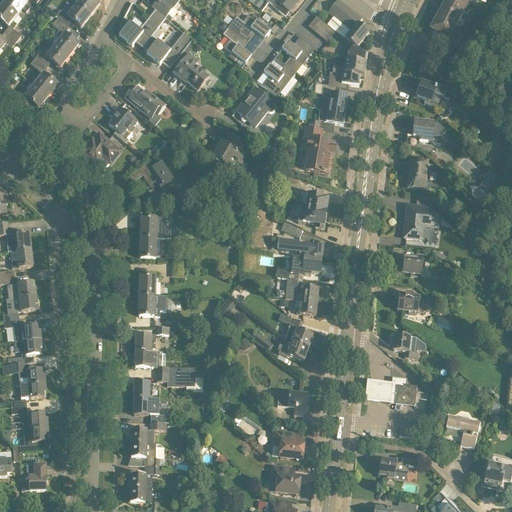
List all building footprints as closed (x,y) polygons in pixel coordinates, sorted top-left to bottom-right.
[(38,4),(32,0),(20,0),(8,0),(4,6),(18,17),(22,12),(26,15),(30,9),(32,11),(38,4)] [(43,0),(39,6),(44,9),(48,4),(43,0)] [(92,0),(80,0),(81,1),(77,7),(90,18),(100,6),(92,0)] [(166,20),(169,24),(172,20),(168,16),(180,1),(179,0),(152,0),(156,3),(151,9),(155,12),(166,20)] [(286,17),(289,13),(299,0),(270,0),(268,3),(286,17)] [(447,0),(444,7),(462,15),(466,17),(469,11),(472,10),(471,5),(467,3),(460,0),(447,0)] [(354,48),(357,50),(369,35),(358,26),(362,21),(338,1),(329,13),(334,18),(326,27),(330,30),(335,34),(354,49),(354,48)] [(18,17),(4,6),(0,10),(0,22),(8,29),(4,35),(16,45),(22,38),(13,31),(17,27),(13,23),(18,17)] [(55,18),(58,20),(68,28),(72,22),(81,29),(90,18),(77,7),(72,13),(68,9),(64,14),(61,12),(55,18)] [(444,7),(438,18),(454,27),(458,19),(461,18),(462,15),(444,7)] [(151,38),(163,23),(166,20),(155,12),(140,32),(130,24),(129,25),(123,20),(119,29),(124,32),(119,38),(132,48),(135,44),(142,50),(151,38)] [(229,28),(250,44),(249,42),(255,34),(264,41),(270,34),(265,29),(267,26),(268,26),(259,19),(259,20),(257,23),(249,17),(243,24),(236,19),(229,28)] [(224,23),(229,27),(232,22),(227,18),(224,23)] [(446,42),(454,27),(438,18),(432,30),(437,33),(435,36),(436,36),(427,51),(436,56),(444,41),(446,42)] [(321,23),(316,19),(308,29),(313,33),(321,23)] [(52,27),(58,32),(49,42),(55,47),(69,58),(78,46),(65,36),(70,30),(68,28),(58,20),(52,27)] [(313,33),(318,36),(326,26),(321,23),(313,33)] [(228,28),(223,24),(219,29),(224,33),(228,28)] [(322,40),(330,30),(326,27),(326,26),(318,36),(322,40)] [(245,66),(251,58),(242,51),(249,43),(250,44),(229,28),(223,37),(229,42),(224,49),(232,55),(230,58),(229,58),(229,59),(237,65),(238,65),(237,64),(240,61),(245,66)] [(335,34),(330,30),(322,40),(327,44),(335,34)] [(0,53),(2,52),(5,55),(9,49),(11,51),(16,45),(4,35),(0,40),(0,53)] [(184,35),(170,52),(157,42),(157,43),(151,38),(142,50),(148,54),(146,56),(160,67),(162,64),(169,69),(169,70),(170,70),(192,41),(184,35)] [(285,66),(296,75),(314,51),(300,39),(293,48),(288,44),(282,51),(291,59),(285,66)] [(60,70),(69,58),(55,47),(50,53),(47,50),(42,55),(41,53),(35,60),(48,70),(52,64),(60,70)] [(366,66),(367,58),(357,50),(354,48),(354,49),(348,56),(346,63),(346,67),(348,68),(333,68),(332,74),(345,76),(364,79),(366,66)] [(173,76),(182,83),(183,81),(187,84),(186,84),(197,93),(209,79),(194,68),(198,63),(189,55),(173,76)] [(296,75),(285,66),(276,59),(270,67),(264,75),(269,79),(263,87),(257,83),(256,84),(277,99),(296,75)] [(43,76),(48,70),(35,60),(30,66),(39,73),(35,78),(39,81),(34,87),(48,99),(57,87),(43,76)] [(457,76),(453,73),(449,79),(452,81),(457,76)] [(330,75),(328,88),(337,89),(337,90),(349,92),(349,91),(347,91),(347,87),(359,88),(360,79),(364,79),(345,76),(332,74),(332,75),(330,75)] [(451,92),(445,91),(436,87),(435,89),(422,84),(417,98),(425,101),(424,105),(444,112),(451,92)] [(39,110),(48,99),(34,87),(29,94),(25,91),(21,96),(19,94),(14,100),(26,110),(31,104),(39,110)] [(335,96),(337,90),(337,89),(328,88),(320,87),(319,94),(322,95),(320,109),(345,113),(348,98),(335,96)] [(125,100),(133,106),(150,120),(148,123),(155,128),(161,120),(158,117),(159,115),(165,107),(157,100),(146,92),(145,93),(144,94),(138,89),(135,92),(133,90),(131,93),(131,92),(130,93),(131,93),(127,98),(127,97),(126,98),(127,98),(125,100)] [(274,105),(269,101),(254,90),(248,98),(246,96),(241,102),(243,104),(236,113),(242,118),(241,119),(241,120),(241,121),(242,122),(243,123),(244,123),(245,123),(246,123),(246,122),(247,122),(255,129),(268,113),(269,114),(271,114),(272,113),(274,113),(275,111),(275,110),(275,109),(274,107),(273,106),(274,105)] [(133,129),(138,123),(119,108),(114,114),(117,116),(108,127),(128,142),(137,132),(133,129)] [(345,113),(320,109),(318,123),(315,122),(313,129),(334,133),(334,132),(330,131),(331,125),(343,127),(345,113)] [(420,142),(433,143),(435,146),(437,146),(438,147),(440,146),(441,144),(441,142),(441,141),(440,140),(445,134),(435,124),(414,122),(413,137),(407,137),(406,148),(419,150),(420,142)] [(305,172),(311,173),(328,176),(332,155),(334,156),(335,148),(333,147),(334,144),(320,142),(321,131),(307,129),(303,151),(308,152),(305,172)] [(110,166),(122,151),(109,141),(108,143),(99,136),(91,147),(88,145),(81,154),(86,157),(86,158),(87,158),(87,159),(87,160),(88,161),(89,161),(90,162),(91,162),(92,162),(97,166),(102,160),(110,166)] [(241,153),(244,149),(238,145),(239,143),(230,138),(225,147),(220,144),(210,161),(218,166),(219,164),(231,171),(236,163),(242,168),(248,158),(241,153)] [(508,147),(501,141),(491,152),(499,158),(498,159),(501,163),(508,151),(506,150),(508,147)] [(408,189),(424,190),(427,162),(411,161),(408,189)] [(153,170),(149,165),(129,178),(133,184),(152,171),(158,180),(147,188),(148,189),(151,186),(159,198),(163,195),(164,196),(178,187),(162,164),(153,170)] [(478,202),(485,194),(498,178),(490,171),(485,177),(483,175),(479,180),(483,183),(472,196),(478,202)] [(323,199),(309,197),(307,210),(307,211),(326,214),(325,213),(327,201),(323,201),(323,199)] [(439,211),(433,201),(417,200),(416,209),(407,208),(404,240),(423,242),(424,228),(437,229),(439,211)] [(304,225),(305,224),(316,226),(315,230),(323,232),(324,225),(326,214),(307,211),(307,210),(300,209),(298,224),(304,225)] [(166,221),(156,221),(141,221),(141,240),(156,240),(171,241),(171,230),(166,229),(166,221)] [(300,240),(303,232),(285,225),(281,233),(300,240)] [(10,255),(17,254),(31,253),(29,235),(12,237),(13,246),(9,246),(10,255)] [(156,261),(156,240),(141,240),(140,261),(156,261)] [(321,261),(323,248),(286,244),(285,252),(301,253),(301,259),(321,261)] [(434,251),(431,254),(444,262),(446,258),(434,251)] [(31,253),(17,254),(18,264),(11,264),(12,271),(33,269),(31,253)] [(402,267),(403,267),(402,275),(411,276),(410,278),(417,279),(417,277),(424,277),(425,269),(422,269),(424,258),(417,257),(416,259),(408,258),(408,259),(410,259),(409,261),(403,260),(402,260),(402,261),(401,261),(400,262),(400,263),(400,264),(400,265),(400,266),(401,267),(402,267)] [(310,277),(310,275),(320,276),(321,261),(301,259),(292,258),(290,275),(293,275),(293,282),(302,283),(303,277),(310,277)] [(139,298),(155,299),(155,279),(140,278),(139,298)] [(302,289),(302,283),(293,282),(289,281),(288,282),(290,282),(289,294),(287,302),(295,303),(300,303),(318,305),(318,298),(317,298),(318,291),(302,289)] [(239,294),(245,286),(241,283),(235,290),(239,294)] [(36,299),(35,290),(32,291),(32,285),(18,286),(18,287),(8,288),(9,301),(14,301),(36,299)] [(408,316),(415,316),(415,314),(421,314),(425,313),(425,309),(422,306),(423,303),(419,302),(419,300),(412,299),(413,297),(401,296),(400,298),(399,298),(397,312),(408,313),(408,316)] [(139,319),(154,319),(159,319),(159,313),(166,313),(166,299),(155,299),(139,298),(139,319)] [(18,314),(21,314),(35,313),(34,307),(37,307),(36,299),(14,301),(9,301),(7,302),(9,317),(3,318),(4,324),(19,322),(18,314)] [(439,308),(428,299),(424,304),(435,313),(439,308)] [(218,314),(225,320),(236,307),(228,301),(218,314)] [(318,305),(300,303),(299,311),(296,310),(296,316),(315,318),(316,311),(317,311),(318,305)] [(289,326),(289,327),(287,332),(292,334),(289,343),(308,351),(313,338),(299,332),(302,325),(293,321),(291,321),(289,326)] [(23,328),(19,329),(19,322),(4,324),(5,330),(6,330),(8,345),(15,344),(15,345),(21,344),(25,344),(41,342),(40,334),(37,334),(37,329),(23,330),(23,328)] [(170,339),(170,331),(157,330),(157,338),(170,339)] [(253,343),(258,346),(268,354),(273,347),(263,340),(258,336),(253,343)] [(136,337),(136,353),(150,354),(151,337),(136,337)] [(416,339),(410,339),(395,337),(393,352),(405,354),(404,360),(417,362),(418,355),(417,354),(417,352),(424,353),(425,347),(416,339)] [(251,348),(247,340),(240,344),(244,352),(251,348)] [(488,349),(491,344),(487,340),(483,345),(488,349)] [(287,359),(288,358),(303,364),(308,351),(289,343),(284,341),(279,356),(287,359)] [(41,342),(25,344),(21,344),(23,358),(40,356),(39,351),(42,351),(41,342)] [(150,354),(136,353),(135,362),(134,363),(134,367),(135,368),(135,370),(157,370),(157,366),(155,366),(155,360),(153,360),(154,354),(150,354)] [(19,388),(20,388),(45,386),(44,378),(42,378),(41,372),(25,374),(24,366),(23,366),(9,367),(2,368),(3,375),(18,374),(19,388)] [(227,376),(230,369),(223,366),(220,373),(227,376)] [(171,384),(171,388),(195,388),(195,377),(195,371),(167,370),(167,371),(157,371),(157,377),(170,378),(170,384),(171,384)] [(456,380),(459,389),(465,387),(461,378),(456,380)] [(405,387),(406,382),(393,380),(392,385),(390,405),(396,406),(396,407),(396,406),(405,407),(405,408),(405,407),(414,408),(416,392),(427,394),(427,391),(417,382),(416,388),(405,387)] [(392,385),(367,382),(365,403),(390,405),(392,385)] [(135,384),(134,401),(149,401),(149,385),(135,384)] [(45,386),(20,388),(21,402),(30,401),(44,400),(43,394),(46,394),(45,386)] [(305,418),(306,412),(306,411),(308,409),(308,405),(306,404),(307,397),(278,395),(277,409),(294,410),(294,417),(305,418)] [(231,404),(225,399),(217,409),(224,414),(231,404)] [(148,409),(149,401),(134,401),(134,417),(155,418),(155,425),(166,426),(166,418),(159,418),(159,409),(148,409)] [(23,432),(31,431),(47,430),(47,421),(44,422),(44,416),(30,417),(22,418),(23,432)] [(448,420),(446,429),(464,433),(460,448),(474,451),(476,442),(479,426),(448,419),(448,420)] [(20,455),(34,454),(39,454),(39,444),(45,444),(45,438),(48,438),(47,430),(31,431),(23,432),(24,448),(20,448),(20,455)] [(132,432),(131,446),(146,446),(146,432),(132,432)] [(195,434),(189,443),(195,448),(202,439),(195,434)] [(282,448),(280,460),(302,462),(302,456),(301,456),(303,444),(293,443),(294,436),(275,434),(273,447),(282,448)] [(181,452),(185,449),(181,444),(177,447),(181,452)] [(146,446),(131,446),(131,460),(144,461),(144,469),(159,469),(159,467),(164,467),(164,461),(163,461),(155,461),(155,447),(146,446)] [(250,452),(245,447),(241,450),(246,455),(250,452)] [(229,464),(222,457),(217,463),(224,470),(229,464)] [(501,489),(505,471),(507,472),(509,462),(493,458),(491,463),(487,462),(481,487),(492,490),(493,487),(501,489)] [(414,460),(402,459),(402,465),(396,465),(396,464),(381,462),(380,464),(379,465),(378,474),(379,475),(379,477),(387,478),(387,480),(406,483),(408,468),(413,468),(414,460)] [(12,476),(11,462),(0,462),(0,479),(7,479),(6,476),(12,476)] [(26,478),(25,478),(21,479),(21,483),(29,483),(29,493),(46,493),(46,467),(34,467),(27,468),(26,478)] [(159,469),(144,469),(144,475),(152,475),(152,477),(158,477),(159,469)] [(273,469),(272,481),(270,494),(298,497),(300,479),(287,478),(288,471),(273,469)] [(130,491),(145,491),(152,492),(152,481),(145,481),(145,477),(131,476),(130,491)] [(152,492),(145,491),(130,491),(130,505),(151,506),(152,492)] [(437,508),(438,511),(456,511),(450,505),(445,500),(437,508)]
